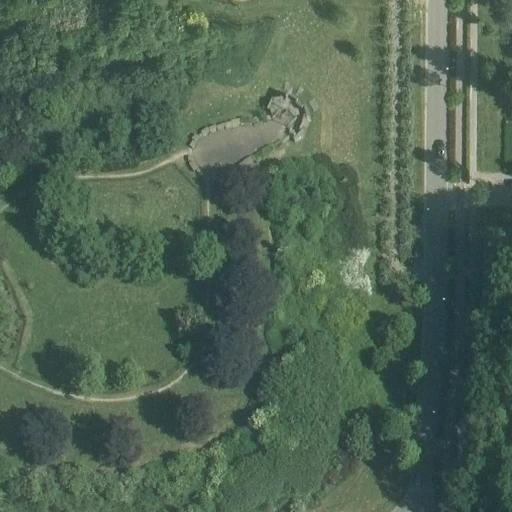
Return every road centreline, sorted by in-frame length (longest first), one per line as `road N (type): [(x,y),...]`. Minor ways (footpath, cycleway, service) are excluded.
road 1 (residential): [(435,193),(423,511)]
road 2 (residential): [(436,0),(435,193)]
